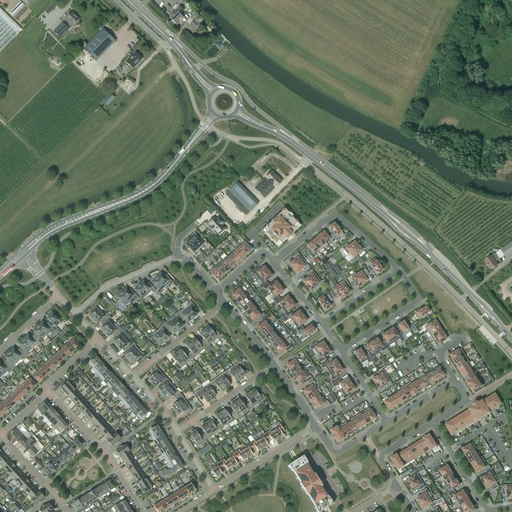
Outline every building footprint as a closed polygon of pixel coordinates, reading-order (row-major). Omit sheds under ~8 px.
[(170,19),(173,21),(180,14),(183,11),(180,7),(176,12),(175,11),(169,17),(171,18),(170,19)] [(190,17),(193,15),(196,12),(196,11),(194,9),(190,12),(188,10),(186,13),(190,17)] [(69,24),(72,27),(80,19),(72,12),(65,20),(63,23),(53,32),(59,38),(69,29),(66,26),(69,24)] [(181,16),(180,14),(173,21),(177,25),(182,20),(181,19),(184,16),(182,15),(181,16)] [(196,31),(203,25),(202,24),(206,21),(200,15),(195,20),(190,25),(195,29),(196,31)] [(84,49),(96,61),(116,42),(103,29),(84,49)] [(126,62),(133,68),(142,59),(135,53),(126,62)] [(103,102),(107,106),(115,98),(111,94),(103,102)] [(255,189),(264,198),(275,187),(275,188),(281,182),(272,172),(266,178),(255,189)] [(253,209),(259,203),(246,190),(238,181),(229,191),(234,196),(249,212),(253,209)] [(263,231),(278,247),(300,226),(289,214),(289,213),(285,209),(263,231)] [(215,218),(209,224),(211,226),(209,227),(213,232),(215,230),(215,231),(216,230),(219,234),(218,235),(219,235),(225,229),(222,225),(225,223),(219,216),(216,219),(215,218)] [(241,223),(235,228),(238,232),(244,226),(241,223)] [(334,233),(331,235),(335,240),(337,242),(340,240),(338,238),(343,234),(339,229),(337,226),(334,223),(329,227),(334,233)] [(322,233),(319,235),(326,243),(330,239),(332,243),(335,240),(331,235),(329,238),(324,232),(322,233)] [(193,238),(191,239),(200,249),(205,244),(206,246),(208,244),(203,237),(200,239),(196,235),(195,235),(192,237),(193,238)] [(319,236),(315,239),(323,248),(327,245),(326,243),(319,235),(319,236)] [(511,235),(511,237),(511,241),(500,250),(507,259),(511,254),(511,235)] [(239,246),(240,247),(247,254),(247,255),(249,252),(251,250),(246,244),(249,242),(244,238),(242,240),(244,242),(239,246)] [(187,243),(186,243),(190,248),(188,250),(194,257),(196,254),(195,253),(200,249),(191,239),(190,241),(189,240),(186,242),(187,243)] [(315,239),(311,242),(317,250),(319,252),(323,248),(315,239)] [(313,253),(317,250),(311,242),(307,246),(312,252),(309,254),(313,259),(316,256),(313,253)] [(342,248),(348,255),(358,246),(358,245),(358,246),(354,242),(349,246),(347,244),(342,248)] [(360,248),(358,246),(348,255),(351,259),(349,261),(352,264),(359,258),(356,256),(359,254),(362,251),(360,248)] [(240,247),(236,251),(243,258),(247,255),(247,254),(240,247)] [(236,251),(232,254),(239,262),(243,258),(236,251)] [(304,260),(298,253),(293,257),(295,260),(293,261),(289,264),(291,267),(293,269),(304,260)] [(485,261),(491,270),(498,265),(496,263),(497,262),(496,261),(500,258),(496,253),(491,256),(485,261)] [(232,254),(228,258),(235,265),(239,262),(232,254)] [(227,256),(222,259),(231,269),(235,265),(228,258),(227,256)] [(222,259),(218,263),(227,272),(231,269),(222,259)] [(369,262),(371,265),(369,266),(370,267),(367,268),(371,273),(375,270),(377,274),(383,270),(380,267),(381,267),(379,264),(378,264),(374,259),(369,262)] [(310,268),(304,260),(293,269),(293,270),(297,274),(300,271),(303,269),(305,272),(310,268)] [(218,263),(214,267),(223,276),(227,272),(218,263)] [(254,274),(258,279),(268,271),(267,270),(264,266),(258,271),(256,268),(251,272),(253,275),(254,274)] [(223,276),(214,267),(208,273),(211,276),(213,275),(213,276),(215,278),(218,280),(220,278),(223,276)] [(365,269),(356,275),(363,284),(365,283),(367,281),(365,277),(369,274),(365,269)] [(317,277),(312,270),(307,274),(309,277),(306,278),(307,278),(303,281),(307,286),(317,277)] [(269,272),(268,271),(258,279),(262,283),(259,286),(261,289),(263,287),(268,283),(266,281),(272,276),(269,273),(269,272)] [(355,273),(347,278),(350,284),(353,282),(355,284),(358,288),(362,285),(363,284),(356,275),(355,273)] [(155,277),(165,287),(168,285),(169,285),(170,285),(173,283),(167,276),(164,278),(161,274),(159,275),(159,274),(155,277)] [(165,287),(155,277),(152,280),(153,281),(152,282),(155,286),(153,288),(155,290),(159,295),(162,292),(162,291),(162,290),(165,287)] [(321,282),(317,277),(307,286),(310,291),(314,288),(316,286),(318,289),(326,283),(323,280),(321,282)] [(345,280),(337,285),(345,297),(346,296),(350,293),(348,289),(346,287),(349,285),(345,280)] [(279,285),(276,281),(270,286),(268,283),(263,287),(265,290),(267,288),(271,293),(280,286),(279,285)] [(141,282),(138,285),(147,295),(152,291),(153,293),(155,290),(153,288),(149,283),(147,285),(143,282),(142,283),(141,282)] [(235,300),(245,292),(241,287),(243,286),(240,284),(235,288),(237,290),(231,295),(233,297),(233,298),(235,300)] [(147,295),(138,285),(135,288),(136,289),(134,290),(138,294),(136,296),(138,298),(142,303),(144,300),(143,299),(147,295)] [(337,285),(332,288),(334,290),(330,293),(334,299),(338,296),(340,300),(343,298),(345,297),(337,285)] [(272,299),(274,302),(280,298),(278,296),(284,291),(281,287),(280,286),(271,293),(274,297),(272,299)] [(122,291),(120,292),(125,297),(130,303),(130,302),(131,304),(138,298),(136,296),(132,291),(129,293),(126,289),(124,290),(122,291)] [(130,303),(120,292),(117,295),(118,296),(117,297),(121,301),(118,303),(124,310),(127,308),(125,307),(130,303)] [(235,300),(239,304),(248,296),(245,292),(235,300)] [(328,303),(332,300),(328,294),(324,297),(323,295),(317,299),(321,304),(323,307),(325,310),(331,307),(328,303)] [(252,300),(248,296),(239,304),(242,308),(250,302),(252,301),(252,300)] [(290,299),(287,296),(281,300),(280,298),(274,302),(276,304),(278,303),(282,308),(291,300),(291,299),(290,299)] [(293,302),(291,300),(282,308),(281,308),(285,313),(284,314),(286,317),(291,313),(289,311),(295,306),(292,302),(293,302)] [(196,309),(190,301),(187,304),(187,305),(188,306),(184,309),(194,320),(197,316),(196,316),(197,315),(194,310),(196,309)] [(242,308),(245,312),(253,306),(250,302),(242,308)] [(100,305),(97,303),(90,309),(91,309),(93,311),(89,315),(90,316),(89,317),(92,320),(101,311),(102,311),(98,306),(100,305)] [(256,310),(253,306),(245,312),(249,316),(256,310)] [(423,309),(420,311),(414,314),(418,320),(423,316),(424,317),(426,315),(430,312),(426,307),(423,309)] [(194,320),(184,309),(181,311),(180,310),(179,310),(176,313),(182,320),(184,318),(188,322),(189,321),(190,322),(194,320)] [(248,317),(250,319),(251,319),(253,322),(259,317),(261,319),(266,315),(263,312),(262,314),(258,309),(256,310),(249,316),(248,317)] [(104,315),(101,311),(92,320),(95,323),(96,322),(97,324),(101,320),(103,322),(110,316),(107,313),(106,313),(104,315)] [(289,319),(293,323),(303,315),(302,314),(299,311),(293,315),(291,313),(286,317),(288,320),(289,319)] [(55,315),(52,312),(50,313),(48,316),(48,317),(47,318),(51,322),(49,324),(55,331),(57,329),(56,327),(61,323),(55,316),(55,315)] [(171,321),(180,331),(183,328),(182,327),(183,326),(180,322),(182,320),(176,313),(174,315),(170,319),(171,321)] [(261,333),(262,333),(271,325),(267,320),(270,318),(268,315),(261,320),(263,323),(257,327),(259,330),(261,333)] [(304,317),(303,315),(293,323),(297,328),(296,329),(298,331),(303,327),(301,325),(307,321),(304,317)] [(112,319),(110,316),(103,322),(105,324),(101,328),(102,329),(101,330),(104,334),(113,325),(110,321),(112,319)] [(176,333),(180,331),(171,321),(170,319),(165,323),(164,321),(161,323),(162,324),(168,331),(171,330),(174,334),(175,333),(176,333)] [(438,325),(435,320),(424,327),(427,332),(438,325)] [(402,332),(400,333),(404,341),(407,339),(405,336),(410,332),(407,327),(406,324),(405,324),(404,322),(402,322),(399,324),(398,325),(402,332)] [(40,323),(37,326),(46,336),(51,332),(52,334),(55,331),(49,324),(47,326),(46,325),(45,325),(42,323),(41,324),(40,323)] [(168,331),(162,324),(160,326),(161,328),(157,332),(166,343),(169,339),(168,339),(169,337),(166,333),(168,331)] [(117,329),(113,325),(104,334),(107,336),(108,336),(109,337),(113,333),(115,336),(122,329),(119,327),(117,329)] [(262,333),(265,337),(274,329),(271,325),(262,333)] [(298,331),(297,332),(299,335),(301,333),(305,338),(310,335),(312,333),(315,331),(314,329),(312,327),(311,325),(305,330),(303,327),(298,331)] [(441,330),(438,325),(427,332),(430,336),(441,330)] [(46,336),(37,326),(34,329),(35,330),(33,331),(36,333),(35,334),(35,335),(36,335),(34,337),(40,344),(44,341),(44,340),(43,339),(46,336)] [(206,331),(205,332),(213,342),(221,336),(217,331),(214,333),(210,328),(209,329),(208,328),(205,331),(206,331)] [(389,331),(387,332),(394,342),(399,339),(401,342),(404,341),(400,333),(397,335),(393,328),(389,331)] [(124,332),(122,329),(115,336),(117,338),(113,341),(114,343),(116,347),(126,338),(127,337),(123,333),(124,332)] [(265,337),(268,341),(278,333),(274,329),(265,337)] [(444,334),(441,330),(430,336),(433,341),(436,340),(444,334)] [(206,348),(213,342),(205,332),(204,331),(200,334),(201,335),(201,336),(205,341),(202,343),(206,348)] [(166,343),(157,332),(153,334),(153,333),(152,333),(148,336),(154,343),(155,343),(154,343),(157,341),(160,345),(162,344),(162,345),(166,343)] [(386,342),(384,343),(387,349),(390,347),(389,346),(394,342),(387,332),(386,333),(382,335),(386,342)] [(278,333),(268,341),(272,345),(279,339),(281,337),(278,333)] [(445,337),(444,334),(436,340),(433,341),(436,345),(435,346),(437,349),(442,346),(440,343),(447,339),(445,337)] [(26,336),(22,339),(32,349),(36,345),(37,347),(40,344),(34,337),(32,339),(31,338),(30,338),(28,336),(27,337),(26,336)] [(73,338),(72,338),(70,336),(66,340),(68,342),(75,349),(76,348),(76,349),(78,347),(79,346),(79,345),(76,342),(76,341),(77,341),(77,340),(76,340),(75,338),(74,338),(73,338)] [(128,341),(126,338),(116,347),(119,350),(120,349),(121,350),(125,347),(127,349),(134,343),(131,339),(128,341)] [(32,349),(22,339),(19,342),(20,343),(19,344),(21,347),(21,348),(22,349),(20,350),(26,357),(29,354),(30,353),(29,352),(32,349)] [(200,353),(206,348),(202,343),(200,345),(196,340),(195,340),(195,339),(191,342),(192,343),(191,343),(200,353)] [(272,345),(275,349),(282,343),(279,339),(272,345)] [(373,341),(372,342),(378,353),(379,352),(381,351),(382,352),(387,349),(384,343),(381,345),(377,339),(373,341)] [(282,343),(275,349),(277,352),(279,354),(285,349),(287,352),(292,348),(290,345),(288,346),(284,341),(282,343)] [(66,344),(64,346),(71,353),(75,349),(68,342),(66,344)] [(314,349),(317,354),(327,347),(326,346),(323,342),(317,346),(315,344),(310,347),(312,350),(314,349)] [(378,353),(372,342),(370,343),(366,345),(370,352),(368,354),(371,359),(374,357),(379,353),(379,352),(378,353)] [(136,345),(134,343),(127,349),(129,351),(125,355),(126,356),(126,357),(128,360),(139,350),(135,346),(136,345)] [(191,352),(189,354),(193,359),(200,353),(191,343),(191,344),(190,343),(186,346),(187,347),(191,352)] [(64,346),(60,349),(67,357),(71,353),(64,346)] [(327,347),(317,354),(321,359),(318,360),(320,363),(326,359),(324,357),(330,352),(327,349),(328,348),(327,347)] [(11,349),(8,352),(18,362),(21,360),(23,360),(26,357),(20,350),(18,352),(17,351),(16,351),(16,352),(13,349),(12,350),(11,349)] [(60,349),(56,353),(63,360),(67,357),(60,349)] [(356,352),(354,353),(356,356),(358,359),(361,364),(367,360),(369,364),(372,362),(367,354),(364,356),(360,349),(359,350),(358,350),(356,352)] [(453,360),(454,360),(453,360),(464,353),(461,349),(450,355),(452,357),(453,360)] [(142,354),(139,350),(128,360),(131,363),(132,362),(133,364),(137,360),(139,362),(139,363),(146,356),(143,353),(142,353),(142,354)] [(178,354),(177,355),(186,365),(193,359),(189,354),(186,356),(182,351),(181,351),(177,353),(178,354)] [(18,362),(8,352),(5,355),(6,356),(5,357),(7,360),(7,361),(7,362),(5,364),(12,370),(15,367),(15,366),(14,365),(18,362)] [(56,353),(52,357),(59,364),(62,362),(62,361),(63,360),(56,353)] [(454,360),(456,364),(467,358),(464,353),(453,360),(454,360)] [(178,371),(186,365),(177,355),(176,354),(173,357),(173,358),(177,364),(174,366),(178,371)] [(287,368),(289,370),(297,365),(299,363),(296,359),(298,358),(295,355),(290,358),(292,361),(286,365),(287,367),(287,368)] [(52,357),(48,360),(55,367),(56,367),(59,364),(52,357)] [(93,367),(93,368),(100,361),(96,357),(93,360),(92,360),(91,360),(90,361),(89,361),(89,362),(89,364),(93,367)] [(459,369),(470,362),(467,358),(456,364),(459,369)] [(48,360),(44,364),(51,372),(54,369),(54,368),(55,367),(48,360)] [(325,367),(328,372),(339,365),(338,364),(335,360),(329,364),(327,362),(321,366),(323,369),(325,367)] [(92,369),(95,373),(104,365),(100,361),(93,368),(92,369)] [(240,362),(232,367),(240,378),(240,377),(241,378),(245,376),(244,375),(244,374),(241,369),(244,367),(240,362)] [(473,367),(470,362),(459,369),(462,374),(470,368),(470,369),(473,367)] [(0,372),(3,376),(7,372),(9,373),(12,370),(5,364),(3,365),(2,365),(1,365),(0,363),(0,372)] [(44,364),(40,368),(47,375),(51,371),(51,372),(44,364)] [(107,369),(104,365),(95,373),(99,377),(107,369)] [(289,370),(292,374),(300,369),(297,365),(289,370)] [(339,365),(328,372),(332,377),(330,378),(332,381),(338,377),(336,375),(342,371),(340,367),(339,365)] [(434,371),(434,370),(439,379),(442,377),(444,376),(438,365),(433,368),(434,371)] [(194,378),(203,372),(199,366),(191,372),(194,376),(193,377),(194,378)] [(152,382),(153,383),(162,374),(156,367),(151,372),(154,374),(149,379),(148,380),(151,383),(152,382)] [(239,378),(240,378),(232,367),(225,372),(229,377),(231,376),(235,381),(236,382),(240,379),(239,378)] [(40,368),(38,370),(37,371),(36,371),(43,378),(47,375),(40,368)] [(473,373),(470,369),(470,368),(462,374),(465,378),(473,373)] [(40,382),(42,380),(42,379),(43,378),(36,371),(37,371),(35,369),(30,373),(38,382),(39,382),(40,382)] [(76,371),(82,378),(85,376),(78,369),(76,371)] [(111,373),(107,369),(99,377),(103,381),(111,373)] [(292,374),(295,379),(303,373),(300,369),(292,374)] [(376,377),(372,379),(375,384),(387,377),(382,369),(377,372),(378,375),(376,377)] [(434,370),(434,371),(430,373),(435,382),(439,379),(434,370)] [(475,371),(473,373),(465,378),(468,382),(468,383),(478,376),(475,371)] [(226,379),(229,377),(225,372),(218,377),(225,388),(225,387),(226,388),(230,386),(229,385),(230,385),(226,379)] [(303,373),(295,379),(298,384),(304,379),(306,382),(312,379),(310,376),(308,377),(305,372),(303,373)] [(103,381),(106,385),(115,377),(111,373),(103,381)] [(425,376),(430,384),(435,382),(430,373),(425,376)] [(168,381),(162,374),(153,383),(152,384),(155,388),(156,387),(157,387),(161,383),(164,385),(168,381)] [(419,378),(420,378),(426,387),(430,384),(425,376),(424,374),(419,377),(419,378)] [(476,384),(481,381),(478,376),(468,383),(468,382),(467,383),(468,384),(469,385),(469,386),(470,388),(476,384)] [(106,385),(110,389),(118,381),(115,377),(106,385)] [(224,388),(225,388),(218,377),(210,382),(214,388),(216,386),(220,391),(221,391),(221,392),(225,389),(224,388)] [(392,385),(387,377),(375,384),(379,389),(383,387),(385,385),(387,388),(392,385)] [(35,385),(29,378),(25,382),(31,389),(32,388),(33,388),(35,386),(35,385)] [(337,385),(340,390),(351,384),(350,382),(347,378),(341,382),(339,380),(332,385),(334,388),(337,385)] [(420,378),(419,378),(415,381),(421,390),(426,387),(420,378)] [(27,393),(31,389),(25,382),(23,380),(19,383),(27,393)] [(303,391),(306,396),(314,390),(314,391),(317,389),(313,384),(314,384),(315,384),(313,380),(307,384),(308,384),(309,387),(303,391)] [(110,389),(114,393),(122,385),(120,382),(119,382),(118,381),(110,389)] [(164,396),(165,396),(174,388),(168,381),(164,385),(162,387),(164,389),(161,392),(160,393),(164,397),(164,396)] [(415,381),(411,383),(410,383),(416,393),(417,393),(421,390),(415,381)] [(476,384),(470,388),(471,390),(472,389),(473,392),(484,386),(483,384),(481,381),(476,384)] [(67,382),(60,389),(64,393),(71,386),(67,382)] [(211,389),(214,388),(210,382),(203,388),(210,398),(211,398),(211,399),(215,396),(214,395),(215,395),(211,389)] [(410,382),(405,385),(412,396),(416,393),(410,383),(411,383),(410,382)] [(23,396),(27,393),(19,383),(15,387),(23,396)] [(351,384),(340,390),(344,396),(342,396),(344,399),(350,396),(348,393),(354,389),(352,385),(351,384)] [(114,393),(117,396),(117,397),(120,394),(126,389),(125,388),(122,385),(114,393)] [(401,388),(401,389),(407,399),(412,396),(405,385),(401,388)] [(75,390),(71,386),(64,393),(67,397),(75,390)] [(23,396),(15,387),(11,391),(20,400),(23,396)] [(174,396),(176,399),(181,395),(174,388),(165,396),(165,397),(164,398),(168,401),(168,400),(169,400),(174,396)] [(210,398),(203,388),(195,393),(200,400),(203,398),(205,401),(206,401),(207,402),(210,400),(210,399),(210,398)] [(129,393),(126,389),(120,394),(117,397),(121,401),(124,398),(129,393)] [(397,393),(403,402),(407,399),(401,389),(396,392),(397,393)] [(67,397),(71,401),(79,394),(75,390),(67,397)] [(251,394),(258,405),(266,399),(262,394),(259,396),(255,391),(254,390),(251,393),(251,394)] [(306,396),(309,400),(317,395),(314,391),(314,390),(306,396)] [(11,391),(7,394),(16,404),(19,401),(20,400),(11,391)] [(121,401),(125,405),(133,397),(129,393),(124,398),(121,401)] [(251,410),(258,405),(251,394),(250,394),(249,393),(246,396),(246,397),(250,403),(247,404),(251,410)] [(397,393),(393,396),(398,404),(403,402),(397,393)] [(7,394),(3,398),(5,400),(11,407),(12,406),(13,407),(16,404),(7,394)] [(82,398),(79,394),(71,401),(75,405),(82,398)] [(450,422),(445,425),(452,435),(453,434),(454,436),(481,419),(482,420),(487,417),(486,416),(501,406),(500,405),(501,404),(495,394),(491,396),(492,399),(488,401),(487,399),(483,401),(482,401),(478,403),(479,405),(474,407),(474,406),(469,409),(470,410),(466,412),(467,414),(463,417),(462,415),(454,420),(455,422),(451,424),(450,422)] [(176,410),(187,403),(181,395),(176,399),(178,402),(173,406),(172,407),(175,411),(176,410)] [(312,405),(320,399),(317,395),(309,400),(312,404),(312,405)] [(393,396),(388,399),(393,407),(398,404),(393,396)] [(137,401),(133,397),(125,405),(128,409),(137,401)] [(75,405),(78,409),(86,402),(82,398),(75,405)] [(320,399),(312,405),(314,407),(315,409),(322,405),(324,408),(329,405),(326,401),(325,402),(322,398),(320,399)] [(393,407),(388,399),(383,402),(385,405),(387,408),(387,407),(389,410),(393,407)] [(7,411),(8,411),(11,407),(5,400),(1,404),(7,411)] [(236,404),(243,415),(251,410),(247,404),(244,406),(241,401),(240,401),(240,400),(236,403),(236,404)] [(128,409),(132,413),(140,405),(137,401),(128,409)] [(0,410),(4,414),(5,414),(8,411),(7,411),(1,404),(0,402),(0,410)] [(40,414),(42,416),(51,408),(49,406),(49,405),(48,404),(46,402),(42,405),(41,405),(37,409),(40,413),(40,414)] [(78,409),(82,413),(90,406),(86,402),(78,409)] [(192,411),(187,403),(176,410),(177,411),(176,412),(178,415),(179,415),(180,415),(185,411),(187,414),(192,411)] [(235,413),(232,415),(236,420),(243,415),(236,404),(235,405),(235,404),(231,406),(232,407),(231,407),(235,413)] [(136,417),(137,416),(144,409),(140,405),(132,413),(136,417)] [(93,410),(90,406),(82,413),(86,417),(93,410)] [(53,410),(51,408),(42,416),(44,419),(45,418),(48,422),(57,414),(55,412),(55,411),(53,410)] [(365,413),(366,413),(371,421),(376,418),(374,416),(372,413),(369,408),(364,411),(365,413)] [(137,416),(141,420),(142,420),(143,420),(144,419),(144,418),(145,417),(144,416),(148,413),(144,409),(137,416)] [(86,417),(90,421),(97,414),(93,410),(86,417)] [(222,414),(221,414),(229,425),(236,420),(232,415),(230,417),(226,411),(225,411),(221,413),(222,414)] [(365,413),(361,416),(366,424),(371,421),(366,413),(365,413)] [(59,416),(57,414),(48,422),(51,425),(50,426),(53,428),(62,420),(60,417),(59,416)] [(101,418),(97,414),(90,421),(93,425),(101,418)] [(220,423),(218,425),(221,430),(229,425),(221,414),(221,415),(220,414),(216,416),(217,417),(216,418),(220,423)] [(360,414),(355,417),(362,427),(366,424),(361,416),(360,414)] [(352,422),(357,430),(362,427),(355,417),(350,420),(352,422)] [(93,425),(97,429),(104,422),(101,418),(93,425)] [(64,422),(62,420),(53,428),(55,431),(56,430),(59,434),(64,430),(64,429),(68,426),(66,423),(64,422)] [(207,424),(206,425),(214,435),(221,430),(218,425),(215,427),(211,421),(211,422),(210,421),(206,423),(207,424)] [(108,426),(104,422),(97,429),(101,433),(108,426)] [(284,431),(278,422),(271,427),(272,429),(278,439),(281,437),(283,436),(281,432),(283,430),(284,432),(284,431)] [(342,427),(343,427),(348,436),(352,433),(347,424),(346,422),(341,425),(342,427)] [(352,422),(347,424),(352,433),(357,430),(352,422)] [(205,433),(203,435),(206,440),(214,435),(206,425),(205,424),(201,427),(202,428),(205,433)] [(23,429),(19,425),(15,429),(15,430),(11,434),(13,436),(14,438),(15,437),(17,440),(26,431),(24,428),(23,429)] [(152,435),(160,430),(161,430),(158,425),(154,428),(153,427),(152,427),(151,428),(150,428),(149,429),(149,430),(152,435)] [(101,433),(104,437),(112,430),(108,426),(101,433)] [(338,430),(336,427),(330,431),(338,443),(344,439),(343,438),(343,439),(338,430)] [(343,427),(342,427),(338,430),(343,439),(343,438),(348,436),(343,427)] [(278,439),(272,429),(270,431),(269,431),(264,434),(268,439),(270,438),(273,442),(275,441),(278,439)] [(104,437),(108,441),(115,434),(112,430),(104,437)] [(163,435),(160,430),(152,435),(151,436),(154,441),(156,439),(163,435)] [(20,443),(22,445),(31,438),(28,434),(28,433),(26,431),(17,440),(19,442),(18,442),(20,443)] [(194,441),(195,443),(196,442),(199,446),(206,440),(203,435),(200,437),(196,432),(195,431),(191,434),(191,435),(191,436),(192,438),(191,438),(191,439),(191,440),(192,440),(192,441),(193,441),(194,441)] [(108,441),(107,441),(112,447),(114,444),(115,445),(119,442),(118,441),(121,439),(116,433),(115,434),(108,441)] [(268,439),(264,434),(259,437),(260,437),(257,439),(263,449),(266,447),(268,445),(266,443),(266,442),(267,441),(266,440),(268,439)] [(424,439),(431,449),(430,450),(431,450),(437,446),(430,434),(423,438),(424,439)] [(166,439),(163,435),(156,439),(154,441),(156,446),(166,439)] [(34,441),(31,438),(22,445),(24,448),(25,449),(27,451),(37,443),(35,440),(34,441)] [(77,438),(73,442),(79,449),(80,450),(82,447),(82,446),(83,445),(77,438)] [(169,444),(166,439),(156,446),(159,450),(162,448),(169,444)] [(263,449),(257,439),(254,441),(254,440),(249,443),(253,449),(255,447),(258,452),(260,450),(260,451),(263,449)] [(424,439),(419,442),(425,453),(430,450),(431,449),(424,439)] [(73,442),(69,446),(75,452),(79,449),(73,442)] [(419,442),(413,445),(420,456),(425,453),(419,442)] [(37,443),(27,451),(29,454),(31,455),(33,457),(37,454),(42,450),(38,446),(39,445),(37,443)] [(253,449),(249,443),(244,446),(244,447),(242,448),(248,458),(251,456),(253,455),(250,451),(253,449)] [(465,454),(474,449),(476,448),(473,443),(462,449),(464,451),(463,451),(465,454)] [(172,449),(169,444),(162,448),(159,450),(162,455),(172,449)] [(129,451),(129,452),(130,451),(126,445),(123,447),(122,446),(118,448),(118,449),(116,451),(120,457),(129,451)] [(413,445),(408,449),(414,459),(420,456),(413,445)] [(69,446),(65,449),(71,456),(75,452),(69,446)] [(248,458),(242,448),(239,450),(234,453),(237,458),(240,457),(243,461),(245,460),(248,458)] [(65,449),(61,453),(67,460),(68,459),(69,459),(72,457),(71,456),(65,449)] [(175,453),(172,449),(162,455),(165,459),(175,453)] [(408,449),(402,452),(409,463),(414,459),(408,449)] [(474,449),(465,454),(468,459),(476,453),(474,449)] [(132,456),(129,452),(129,451),(120,457),(123,461),(132,456)] [(402,452),(397,455),(404,466),(409,463),(402,452)] [(63,464),(64,464),(66,462),(66,461),(67,460),(61,453),(57,457),(63,463),(63,464)] [(178,458),(175,453),(165,459),(168,464),(178,458)] [(237,458),(234,453),(229,456),(226,458),(232,468),(235,466),(237,464),(235,460),(237,458)] [(479,458),(476,453),(468,459),(471,463),(479,458)] [(404,466),(397,455),(391,458),(398,471),(405,467),(404,466)] [(135,461),(132,456),(123,461),(126,466),(135,461)] [(304,489),(318,480),(315,474),(314,474),(314,473),(312,471),(313,471),(314,470),(314,469),(314,468),(314,467),(314,466),(313,466),(310,467),(307,463),(308,462),(304,456),(289,465),(293,472),(293,471),(300,483),(304,489)] [(474,468),(482,463),(484,461),(481,456),(479,458),(471,463),(474,468)] [(0,463),(0,464),(3,468),(10,461),(7,457),(0,463)] [(57,457),(53,460),(59,467),(63,464),(63,463),(57,457)] [(180,462),(178,458),(168,464),(171,468),(180,462)] [(232,468),(226,458),(224,460),(223,459),(219,462),(222,468),(225,466),(227,471),(229,469),(229,470),(232,468)] [(46,460),(49,464),(55,471),(59,467),(53,460),(51,459),(49,461),(47,459),(46,460)] [(14,465),(10,461),(3,468),(6,472),(14,465)] [(137,465),(135,461),(126,466),(129,471),(137,465)] [(183,467),(180,462),(171,468),(173,473),(174,473),(183,467)] [(222,468),(219,462),(214,465),(214,466),(210,468),(212,470),(211,470),(212,472),(212,473),(211,473),(211,474),(211,475),(212,475),(212,476),(213,476),(214,476),(215,476),(216,478),(217,477),(220,475),(222,474),(219,470),(222,468)] [(490,468),(489,465),(485,467),(482,463),(474,468),(477,473),(483,469),(485,471),(490,468)] [(49,464),(45,468),(51,474),(52,473),(53,474),(56,471),(55,471),(49,464)] [(6,472),(10,476),(17,469),(14,465),(6,472)] [(129,471),(132,475),(140,470),(137,465),(129,471)] [(439,467),(433,471),(435,474),(437,472),(441,477),(443,476),(451,471),(449,468),(448,465),(441,469),(439,467)] [(485,471),(487,474),(484,476),(480,478),(483,483),(483,484),(495,476),(490,468),(485,471)] [(21,473),(17,469),(10,476),(13,480),(21,473)] [(405,481),(408,486),(420,479),(417,474),(420,472),(418,469),(410,474),(412,477),(409,479),(405,481)] [(143,475),(140,470),(132,475),(135,480),(143,475)] [(451,471),(443,476),(445,480),(454,475),(451,471)] [(13,480),(17,483),(24,477),(21,473),(13,480)] [(146,479),(143,475),(135,480),(138,485),(146,479)] [(456,480),(454,475),(445,480),(443,482),(446,486),(456,480)] [(483,484),(485,486),(487,489),(491,486),(493,490),(499,487),(496,483),(499,481),(495,476),(483,484)] [(28,481),(24,477),(17,483),(20,487),(28,481)] [(149,484),(146,479),(138,485),(141,489),(149,484)] [(425,487),(420,479),(408,486),(412,491),(415,489),(416,489),(418,488),(420,490),(425,487)] [(108,480),(105,482),(105,483),(110,491),(115,488),(110,480),(109,481),(108,481),(108,480)] [(318,480),(304,489),(308,495),(315,506),(315,507),(317,511),(320,511),(326,508),(333,504),(329,497),(329,498),(326,493),(329,491),(328,490),(328,489),(327,489),(326,489),(325,489),(324,489),(322,487),(322,486),(318,480)] [(448,493),(450,495),(455,492),(454,489),(460,485),(458,483),(458,482),(457,480),(456,480),(446,486),(449,492),(448,493)] [(20,487),(24,491),(31,484),(28,481),(20,487)] [(106,494),(110,491),(105,483),(101,486),(106,494)] [(192,485),(191,483),(185,487),(190,495),(191,495),(190,494),(191,493),(191,494),(195,492),(194,491),(196,491),(194,489),(195,489),(195,488),(195,487),(195,486),(195,485),(194,485),(193,485),(192,485)] [(35,489),(31,484),(24,491),(28,495),(35,489)] [(144,494),(152,489),(149,484),(141,489),(144,494)] [(511,484),(511,485),(506,486),(506,488),(502,489),(503,496),(508,495),(508,499),(511,498),(511,484)] [(101,486),(96,489),(101,497),(106,494),(101,486)] [(184,486),(179,489),(184,498),(187,496),(188,495),(189,496),(190,495),(185,487),(184,486)] [(93,491),(92,492),(96,499),(101,497),(96,489),(96,488),(93,490),(93,491)] [(28,495),(31,499),(32,500),(39,493),(35,489),(28,495)] [(179,489),(174,493),(179,502),(181,501),(180,500),(181,500),(184,498),(179,489)] [(418,502),(419,504),(429,498),(426,493),(428,492),(426,489),(421,492),(423,495),(420,497),(416,499),(418,502)] [(457,495),(455,492),(450,495),(451,498),(453,497),(456,503),(457,502),(467,496),(465,493),(463,491),(457,495)] [(32,500),(31,499),(31,500),(36,505),(38,503),(39,504),(43,501),(42,500),(44,497),(40,492),(39,493),(32,500)] [(89,492),(86,494),(87,495),(93,505),(98,502),(96,499),(92,492),(90,493),(90,492),(89,492)] [(178,502),(179,502),(174,493),(169,496),(169,497),(174,504),(177,502),(178,502)] [(87,495),(82,498),(87,505),(89,508),(93,505),(87,495)] [(460,506),(469,500),(467,496),(457,502),(460,506)] [(169,497),(164,500),(169,508),(170,507),(171,506),(174,504),(169,497)] [(420,505),(423,509),(427,507),(429,505),(431,508),(436,505),(431,497),(429,498),(419,504),(420,505)] [(82,498),(78,500),(84,510),(84,511),(89,508),(87,505),(82,498)] [(75,511),(76,511),(81,509),(82,511),(84,510),(78,500),(77,499),(74,501),(75,502),(71,505),(75,511)] [(168,509),(169,508),(164,500),(164,499),(158,502),(164,511),(167,509),(168,508),(168,509)] [(120,503),(112,507),(115,511),(114,511),(121,511),(129,507),(127,505),(128,505),(126,503),(125,500),(120,503)] [(459,507),(462,511),(472,505),(469,500),(460,506),(459,507)] [(161,511),(164,511),(158,502),(153,505),(157,511),(161,511)] [(48,511),(52,510),(53,510),(49,503),(47,505),(46,504),(42,507),(42,508),(39,510),(40,511),(48,511)]
